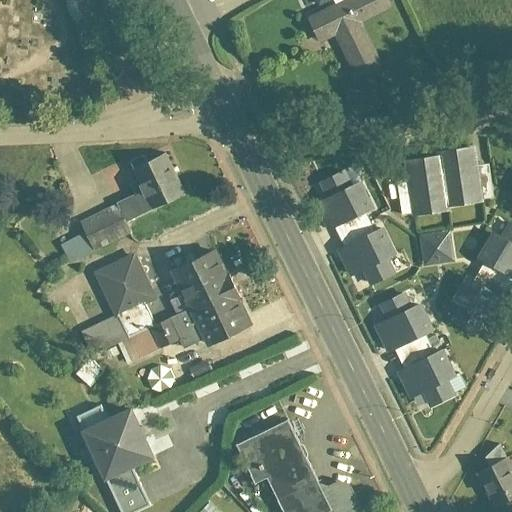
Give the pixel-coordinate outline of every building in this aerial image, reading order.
[(383,15),(375,0),(343,0),(298,21),(309,46),(327,38),(348,85),(376,72),(356,27),(383,15)] [(176,192),(151,139),(112,157),(126,187),(64,216),(69,225),(40,239),(47,253),(176,192)] [(474,149),(442,153),(449,208),(482,203),(474,149)] [(439,154),(405,158),(413,219),(447,214),(439,154)] [(345,170),(317,183),(325,199),(313,204),(326,231),(334,228),(365,213),(374,209),(361,181),(352,185),(345,170)] [(343,247),(374,232),(365,213),(334,228),(343,247)] [(511,225),(510,224),(501,239),(490,233),(475,259),(482,263),(511,281),(511,225)] [(343,247),(337,249),(350,277),(362,272),(369,286),(395,275),(387,259),(396,254),(384,228),(374,232),(343,247)] [(450,232),(419,235),(422,267),(454,264),(450,232)] [(214,239),(158,265),(192,338),(248,312),(214,239)] [(133,258),(96,275),(116,316),(143,303),(152,299),(133,258)] [(472,281),(501,299),(511,281),(482,263),(472,281)] [(472,281),(466,278),(450,305),(462,312),(454,326),(478,340),(487,325),(495,330),(510,304),(501,299),(472,281)] [(165,321),(179,316),(168,288),(159,291),(165,306),(160,308),(165,321)] [(405,293),(378,306),(385,321),(374,327),(386,354),(394,350),(425,336),(434,332),(421,304),(412,308),(405,293)] [(154,327),(143,303),(116,316),(80,333),(91,356),(154,327)] [(403,369),(434,355),(425,336),(394,350),(403,369)] [(403,369),(397,372),(410,400),(423,394),(429,409),(455,397),(447,381),(456,377),(444,350),(434,355),(403,369)] [(93,357),(80,373),(96,386),(109,371),(93,357)] [(156,366),(151,385),(172,390),(177,371),(156,366)] [(134,478),(161,465),(129,400),(91,418),(107,450),(83,461),(107,511),(142,494),(134,478)] [(278,412),(221,439),(239,476),(253,470),(272,511),(305,511),(322,505),(278,412)] [(511,474),(502,452),(466,468),(485,511),(496,511),(511,505),(511,474)]
